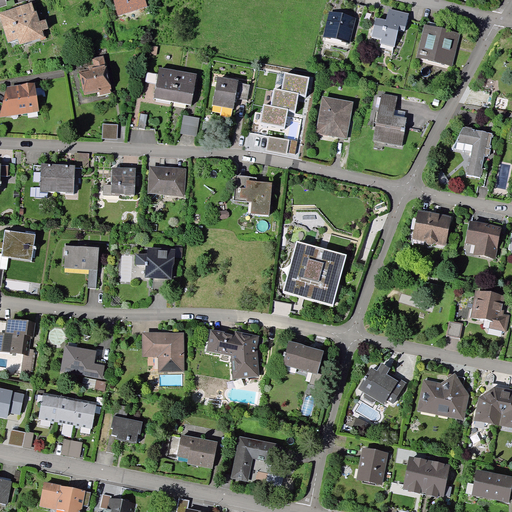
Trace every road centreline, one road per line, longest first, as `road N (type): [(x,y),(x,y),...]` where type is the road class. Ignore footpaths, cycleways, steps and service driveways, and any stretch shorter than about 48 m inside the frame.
road 1 (residential): [(405,188),(246,160),(0,146)]
road 2 (residential): [(0,302),(96,317),(241,318),(353,335)]
road 3 (residential): [(0,452),(284,511)]
road 4 (residential): [(405,188),(496,16)]
road 5 (residential): [(310,511),(353,335)]
road 6 (residential): [(353,335),(511,367)]
road 7 (residential): [(353,335),(405,188)]
